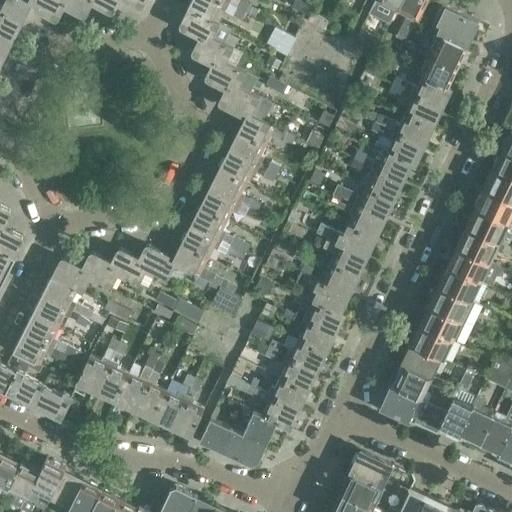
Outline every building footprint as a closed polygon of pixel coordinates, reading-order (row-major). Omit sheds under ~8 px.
[(0,0),(0,7),(21,18),(30,0),(0,0)] [(30,0),(36,3),(35,7),(55,17),(56,17),(57,16),(64,3),(65,0),(30,0)] [(65,0),(64,3),(83,13),(84,13),(85,12),(91,0),(65,0)] [(92,0),(111,9),(112,9),(113,9),(117,0),(92,0)] [(226,0),(190,0),(188,4),(190,5),(190,6),(215,18),(221,7),(225,9),(229,2),(229,1),(226,0)] [(242,0),(239,0),(237,5),(245,10),(249,3),(242,0)] [(301,0),(294,0),(292,6),(310,15),(314,6),(301,0)] [(374,0),(368,13),(378,18),(382,8),(393,13),(397,5),(399,0),(374,0)] [(399,0),(397,5),(408,10),(397,32),(406,37),(410,30),(418,15),(425,1),(425,0),(399,0)] [(430,27),(436,30),(438,27),(468,41),(478,19),(442,2),(439,8),(434,20),(432,24),(430,27)] [(242,17),(245,10),(237,5),(233,13),(242,17)] [(190,6),(181,23),(182,24),(201,34),(202,33),(211,38),(213,35),(226,41),(233,27),(215,18),(190,6)] [(0,30),(12,37),(21,18),(0,7),(0,30)] [(313,10),(309,19),(327,27),(331,19),(313,10)] [(421,11),(418,17),(424,20),(427,14),(421,11)] [(331,19),(327,27),(335,32),(339,24),(331,19)] [(273,23),(265,41),(289,51),(297,33),(273,23)] [(436,30),(428,49),(457,63),(468,41),(438,27),(436,30)] [(0,54),(3,55),(12,37),(0,30),(0,54)] [(201,34),(193,50),(194,51),(213,61),(215,58),(225,63),(227,59),(233,45),(226,41),(213,35),(211,38),(202,33),(201,34)] [(271,47),(265,59),(279,66),(285,54),(271,47)] [(418,70),(423,73),(448,84),(457,63),(428,49),(418,70)] [(207,74),(207,75),(207,76),(226,86),(228,82),(238,88),(240,84),(251,89),(258,76),(247,70),(227,59),(225,63),(215,58),(213,61),(207,74)] [(403,87),(410,91),(441,105),(450,86),(448,84),(423,73),(418,85),(414,83),(397,74),(393,83),(403,87)] [(290,85),(273,75),(270,83),(287,91),(290,85)] [(220,99),(220,100),(221,101),(240,111),(242,108),(249,112),(249,110),(252,111),(266,119),(273,102),(260,95),(251,89),(240,84),(238,88),(228,82),(226,86),(220,99)] [(391,82),(388,90),(399,95),(403,87),(391,82)] [(411,100),(405,111),(433,124),(441,105),(410,91),(407,98),(411,100)] [(511,102),(502,123),(511,127),(511,102)] [(249,112),(239,129),(266,143),(271,134),(283,139),(283,137),(292,142),(296,134),(286,129),(285,128),(266,119),(252,111),(249,110),(249,112)] [(329,125),(335,114),(326,110),(321,121),(329,125)] [(424,143),(433,124),(405,111),(400,122),(379,113),(373,110),(369,117),(376,120),(387,125),(397,130),(424,143)] [(384,147),(383,148),(411,161),(414,162),(424,143),(397,130),(387,125),(376,120),(372,126),(389,135),(393,137),(388,148),(384,147)] [(305,125),(299,136),(318,146),(324,134),(305,125)] [(239,129),(230,148),(260,164),(264,154),(261,153),(266,143),(239,129)] [(505,147),(504,148),(511,151),(511,131),(510,135),(507,136),(503,144),(505,147)] [(255,173),(260,164),(230,148),(220,167),(247,181),(252,171),(255,173)] [(354,156),(372,164),(402,179),(411,161),(383,148),(379,157),(376,155),(375,157),(358,148),(354,156)] [(495,167),(494,168),(511,176),(511,151),(504,148),(501,155),(497,156),(493,164),(495,167)] [(354,156),(350,163),(362,169),(366,162),(354,156)] [(270,159),(267,167),(277,172),(281,164),(270,159)] [(371,175),(366,185),(393,198),(402,179),(372,164),(367,173),(371,175)] [(220,167),(211,184),(241,200),(245,191),(242,190),(247,181),(220,167)] [(273,180),(277,172),(266,167),(263,175),(273,180)] [(325,172),(315,168),(310,180),(319,185),(325,172)] [(511,176),(494,168),(492,174),(488,175),(485,183),(486,186),(485,188),(511,200),(511,176)] [(211,184),(201,204),(228,218),(233,208),(245,214),(249,205),(241,201),(241,200),(211,184)] [(338,194),(354,202),(384,216),(393,198),(366,185),(362,194),(358,192),(342,185),(338,194)] [(477,205),(476,207),(508,221),(511,211),(511,200),(485,188),(482,194),(479,194),(475,202),(477,205)] [(348,221),(348,222),(376,235),(384,216),(354,202),(338,194),(334,202),(350,210),(349,211),(353,213),(349,221),(348,221)] [(253,197),(249,205),(258,209),(262,202),(253,197)] [(0,225),(2,227),(3,224),(11,209),(10,208),(0,202),(0,225)] [(201,204),(191,222),(222,238),(226,229),(223,227),(228,218),(201,204)] [(258,209),(249,205),(245,214),(256,220),(260,211),(258,209)] [(511,223),(508,221),(476,207),(473,213),(469,214),(466,222),(468,224),(468,225),(506,244),(511,230),(511,223)] [(292,209),(288,218),(296,222),(300,212),(292,209)] [(322,221),(317,231),(366,255),(376,235),(348,222),(343,231),(340,230),(322,221)] [(191,222),(182,241),(209,255),(214,245),(217,247),(222,238),(191,222)] [(0,245),(16,254),(15,253),(23,237),(23,235),(22,234),(3,224),(2,227),(0,225),(0,245)] [(460,242),(459,245),(488,258),(493,247),(511,256),(511,246),(506,244),(468,225),(464,234),(461,234),(458,239),(460,242)] [(335,250),(330,261),(357,274),(366,255),(318,232),(315,239),(324,243),(323,245),(335,250)] [(173,258),(166,255),(165,257),(175,261),(210,279),(233,291),(237,284),(215,272),(216,269),(205,263),(209,255),(182,241),(173,258)] [(146,243),(139,256),(137,259),(147,264),(146,268),(166,279),(175,261),(165,257),(166,255),(168,252),(147,242),(146,242),(146,243)] [(238,247),(228,242),(225,249),(235,254),(238,247)] [(0,269),(6,273),(16,254),(0,245),(0,269)] [(452,256),(449,264),(485,281),(499,287),(503,280),(495,276),(501,265),(488,258),(459,245),(458,246),(455,247),(452,251),(453,255),(453,256),(452,256)] [(118,246),(111,259),(110,262),(120,269),(118,272),(139,283),(146,268),(147,264),(137,259),(139,256),(120,246),(119,246),(118,246)] [(90,250),(83,265),(82,266),(92,272),(90,276),(111,286),(118,272),(120,269),(110,262),(111,259),(92,249),(91,249),(90,250)] [(53,272),(52,272),(84,289),(90,276),(92,272),(82,266),(83,265),(63,255),(62,255),(61,256),(53,272)] [(276,259),(269,255),(260,271),(268,275),(276,259)] [(323,268),(317,278),(348,293),(357,274),(330,261),(326,269),(323,268)] [(301,270),(311,275),(314,268),(304,263),(301,270)] [(469,298),(476,301),(485,281),(449,264),(445,271),(446,271),(445,272),(442,274),(440,278),(441,281),(440,284),(469,298)] [(52,272),(42,291),(73,307),(80,311),(90,316),(102,323),(106,317),(92,310),(93,309),(76,300),(73,298),(78,288),(83,290),(84,289),(52,272)] [(276,281),(263,274),(257,287),(270,293),(276,281)] [(348,293),(317,278),(313,286),(302,281),(297,291),(312,298),(316,300),(340,310),(348,293)] [(220,284),(210,279),(206,287),(216,292),(220,284)] [(435,294),(430,303),(460,317),(468,322),(478,302),(476,301),(469,298),(440,284),(439,284),(436,286),(434,290),(435,294)] [(221,285),(212,301),(234,313),(243,296),(221,285)] [(73,307),(42,291),(32,310),(60,324),(65,313),(69,315),(73,307)] [(205,314),(161,292),(157,300),(201,322),(205,314)] [(125,306),(108,299),(104,308),(121,315),(125,306)] [(287,309),(303,317),(334,332),(343,313),(339,311),(340,310),(316,300),(311,310),(307,309),(291,301),(287,309)] [(278,306),(269,302),(264,312),(273,316),(278,306)] [(158,303),(155,310),(171,318),(175,311),(158,303)] [(424,314),(419,325),(450,338),(459,342),(468,322),(460,317),(430,303),(430,304),(427,305),(424,310),(426,314),(425,315),(424,314)] [(304,326),(298,338),(326,351),(334,332),(303,317),(286,308),(283,316),(300,323),(304,326)] [(60,324),(32,310),(23,328),(54,344),(77,357),(81,350),(54,335),(60,324)] [(86,324),(90,316),(80,311),(76,319),(86,324)] [(179,315),(175,324),(194,333),(198,325),(179,315)] [(113,316),(109,325),(125,332),(130,324),(113,316)] [(271,325),(260,320),(256,329),(267,334),(271,325)] [(413,339),(412,341),(442,356),(450,338),(419,325),(417,329),(418,330),(417,331),(414,332),(412,336),(413,339)] [(13,347),(14,348),(17,349),(17,351),(36,361),(40,362),(46,351),(50,353),(67,361),(71,354),(54,344),(23,328),(13,347)] [(75,381),(78,382),(96,390),(111,357),(114,351),(119,340),(112,337),(104,354),(102,358),(90,352),(78,377),(77,377),(75,381)] [(289,346),(285,354),(317,369),(326,351),(298,338),(293,347),(289,346)] [(127,344),(119,340),(114,351),(122,355),(127,344)] [(402,360),(402,361),(432,375),(442,356),(412,341),(411,343),(408,344),(406,349),(407,352),(403,360),(402,360)] [(286,363),(281,374),(308,388),(317,369),(285,354),(265,344),(262,343),(258,350),(282,361),(282,362),(286,363)] [(129,370),(115,399),(134,407),(153,366),(161,348),(153,345),(139,375),(129,370)] [(511,356),(504,352),(500,359),(511,364),(511,362),(511,356)] [(0,387),(5,390),(7,389),(17,368),(16,367),(7,362),(0,359),(0,358),(1,357),(0,356),(0,387)] [(111,357),(96,390),(115,399),(129,370),(118,365),(119,361),(111,357)] [(157,357),(153,366),(134,407),(154,416),(167,388),(155,383),(160,371),(165,361),(157,357)] [(499,372),(509,377),(511,370),(511,364),(500,359),(496,357),(491,368),(499,372)] [(45,365),(36,361),(34,366),(42,371),(45,365)] [(402,361),(392,383),(419,396),(446,408),(449,402),(424,390),(431,376),(432,376),(432,375),(402,361)] [(17,368),(7,389),(20,396),(20,395),(33,402),(43,382),(24,373),(26,369),(18,365),(16,367),(17,368)] [(495,381),(499,372),(491,368),(489,367),(485,376),(495,381)] [(60,373),(50,369),(46,377),(56,381),(60,373)] [(172,425),(187,393),(191,385),(196,374),(188,371),(182,384),(171,379),(167,388),(154,416),(172,425)] [(202,377),(196,374),(191,385),(197,388),(202,377)] [(271,383),(268,391),(299,407),(308,388),(281,374),(276,385),(271,383)] [(471,379),(463,375),(440,423),(439,422),(437,425),(440,426),(441,424),(450,429),(451,432),(454,434),(458,432),(459,433),(475,401),(479,394),(466,388),(471,379)] [(250,383),(261,388),(264,381),(254,377),(250,383)] [(457,387),(460,380),(454,378),(451,384),(457,387)] [(43,382),(33,402),(46,409),(60,416),(72,393),(68,391),(68,390),(64,388),(62,392),(43,382)] [(244,389),(257,395),(261,388),(250,383),(247,382),(244,389)] [(392,383),(391,384),(383,402),(384,402),(386,406),(385,408),(437,432),(439,426),(437,425),(439,422),(440,423),(446,408),(419,396),(392,383)] [(445,397),(451,399),(456,387),(451,385),(445,397)] [(268,401),(263,412),(276,419),(290,426),(299,407),(268,391),(264,399),(268,401)] [(187,393),(172,425),(192,434),(204,406),(201,405),(202,404),(193,400),(194,396),(187,393)] [(475,402),(459,433),(460,434),(462,432),(470,436),(471,439),(475,440),(478,439),(480,440),(494,412),(484,407),(488,398),(479,394),(475,402)] [(494,412),(480,440),(483,441),(483,444),(486,446),(490,445),(499,449),(498,451),(499,452),(511,423),(511,404),(511,403),(505,417),(494,412)] [(254,408),(244,431),(265,441),(267,438),(270,438),(272,432),(271,429),(276,419),(263,412),(254,408)] [(211,416),(200,437),(224,449),(227,448),(228,450),(234,453),(236,452),(237,455),(250,461),(257,459),(265,441),(244,431),(214,417),(211,416)] [(511,423),(499,452),(501,453),(502,456),(506,458),(509,457),(511,458),(511,423)] [(359,452),(351,471),(382,486),(393,464),(389,462),(364,451),(359,452)] [(1,452),(0,454),(0,501),(7,488),(20,461),(1,452)] [(40,468),(33,483),(27,495),(21,506),(30,510),(35,500),(45,505),(50,494),(51,495),(65,468),(65,466),(46,457),(40,468)] [(20,461),(7,488),(8,488),(9,486),(18,491),(13,501),(21,506),(27,495),(33,483),(40,468),(21,459),(20,461)] [(65,468),(51,495),(69,504),(83,477),(65,468)] [(351,471),(341,491),(367,503),(368,502),(371,504),(380,485),(377,483),(351,471)] [(83,477),(69,504),(66,511),(88,511),(101,487),(83,477)] [(171,487),(158,511),(188,511),(197,493),(177,484),(177,483),(176,483),(172,485),(171,485),(170,486),(171,487)] [(399,494),(407,497),(411,489),(404,485),(399,494)] [(417,511),(427,493),(412,486),(400,511),(417,511)] [(101,487),(88,511),(112,511),(120,496),(101,487)] [(341,491),(332,511),(334,511),(363,511),(364,511),(366,511),(384,511),(385,511),(367,503),(341,491)] [(197,493),(188,511),(211,511),(215,504),(197,495),(198,493),(197,493)] [(427,493),(417,511),(442,511),(447,503),(427,493)] [(120,496),(112,511),(135,511),(140,504),(139,503),(138,506),(120,496)] [(447,503),(442,511),(467,511),(447,503)] [(494,511),(476,503),(471,511),(494,511)]
